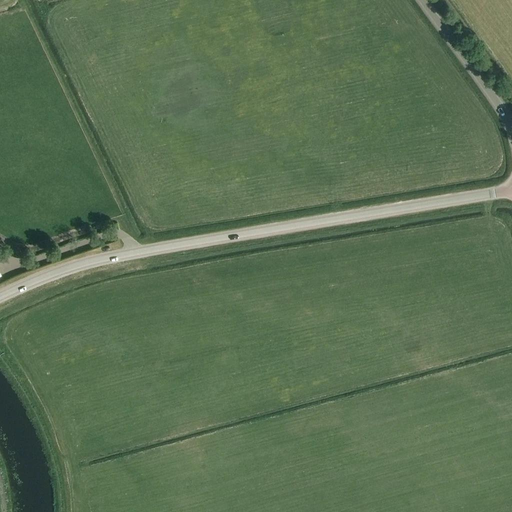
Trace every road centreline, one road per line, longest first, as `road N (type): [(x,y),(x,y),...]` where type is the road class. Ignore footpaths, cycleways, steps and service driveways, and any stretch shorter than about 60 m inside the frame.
road 1 (unclassified): [(0,297),(44,275),(133,250),(511,190)]
road 2 (track): [(60,511),(54,449),(0,351)]
road 3 (unclassified): [(511,129),(422,0)]
